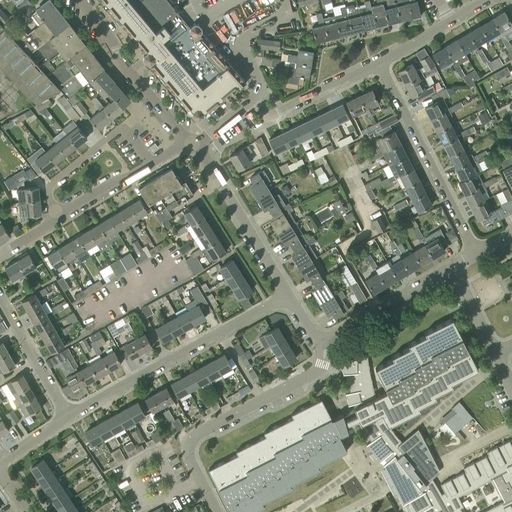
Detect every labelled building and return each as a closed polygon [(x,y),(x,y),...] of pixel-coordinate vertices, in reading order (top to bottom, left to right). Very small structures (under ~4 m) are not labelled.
[(11,0),(16,6),(20,11),(20,18),(24,17),(23,8),(30,3),(27,0),(23,0),(22,0),(11,0)] [(38,49),(69,24),(50,0),(49,0),(31,14),(39,25),(27,35),(22,29),(12,38),(28,56),(38,49)] [(183,19),(166,0),(101,0),(144,51),(145,50),(146,51),(143,54),(142,58),(146,63),(148,63),(155,70),(187,109),(189,107),(191,110),(191,114),(195,118),(199,119),(203,115),(204,111),(207,109),(208,111),(244,81),(201,32),(201,28),(198,24),(194,23),(189,27),(189,29),(186,29),(162,49),(159,44),(182,25),(183,19)] [(364,31),(364,29),(375,26),(370,7),(369,0),(363,2),(364,5),(357,7),(358,9),(359,15),(364,31)] [(380,0),(375,0),(377,5),(370,7),(375,26),(376,28),(376,26),(387,23),(380,0)] [(380,0),(387,23),(388,25),(388,23),(399,20),(393,0),(380,0)] [(416,0),(393,0),(399,20),(399,22),(400,21),(400,20),(411,17),(412,19),(412,18),(412,17),(419,15),(420,16),(416,0)] [(334,16),(340,37),(340,35),(351,32),(345,7),(344,4),(332,7),(334,16)] [(353,5),(345,7),(351,32),(352,34),(352,32),(363,29),(364,31),(359,15),(358,9),(354,10),(353,5)] [(0,21),(2,24),(9,18),(0,9),(0,21)] [(499,32),(502,36),(500,37),(503,43),(507,41),(511,37),(511,25),(504,12),(503,12),(504,13),(492,19),(491,19),(492,20),(499,32)] [(328,40),(327,38),(322,19),(320,13),(315,14),(318,26),(312,28),(312,27),(311,27),(315,43),(316,43),(316,42),(327,39),(327,40),(328,40)] [(327,38),(339,35),(339,37),(340,37),(334,16),(322,19),(327,38)] [(480,26),(487,39),(499,32),(492,20),(480,26)] [(9,21),(4,26),(12,35),(17,30),(9,21)] [(28,56),(12,38),(0,24),(0,67),(8,76),(34,104),(40,100),(41,100),(47,96),(60,90),(46,75),(28,56)] [(69,24),(38,49),(47,60),(38,66),(46,75),(85,45),(69,24)] [(468,33),(476,46),(487,39),(480,26),(480,27),(469,33),(468,33)] [(456,40),(464,53),(476,46),(468,33),(468,34),(457,40),(456,40)] [(263,57),(263,53),(271,54),(271,50),(277,51),(278,51),(279,50),(279,41),(276,41),(257,39),(256,56),(261,57),(263,57)] [(456,40),(445,47),(452,60),(455,64),(453,66),(456,71),(461,69),(458,64),(468,59),(464,53),(456,40)] [(503,43),(507,50),(511,47),(507,41),(503,43)] [(46,75),(60,90),(67,98),(66,99),(67,101),(74,95),(73,93),(82,87),(81,88),(82,88),(103,69),(102,69),(101,68),(102,67),(92,54),(90,52),(85,45),(46,75)] [(448,62),(452,60),(445,47),(433,54),(432,54),(438,63),(440,67),(448,62)] [(480,58),(484,55),(480,49),(476,51),(480,58)] [(281,53),(280,60),(312,65),(310,65),(312,53),(313,53),(314,52),(297,50),(296,56),(281,53)] [(480,58),(483,64),(488,61),(484,55),(480,58)] [(405,84),(423,75),(424,77),(430,74),(428,70),(434,66),(433,65),(428,56),(419,61),(424,70),(425,71),(422,72),(420,68),(415,71),(412,64),(398,71),(399,72),(399,71),(405,83),(404,84),(405,84)] [(261,57),(260,64),(283,68),(284,65),(288,66),(286,82),(297,84),(299,76),(310,78),(310,77),(308,77),(310,65),(311,65),(312,65),(280,60),(263,57),(261,57)] [(509,73),(506,67),(494,73),(497,79),(509,73)] [(90,99),(94,96),(95,97),(100,92),(109,103),(115,99),(122,107),(125,105),(125,104),(129,100),(119,89),(119,88),(103,69),(82,88),(90,99)] [(461,69),(456,71),(460,78),(462,77),(464,75),(461,69)] [(474,69),(464,75),(462,77),(469,89),(475,85),(473,82),(479,78),(474,69)] [(415,94),(418,101),(427,97),(431,95),(436,92),(435,91),(435,89),(432,85),(429,87),(424,77),(423,75),(405,84),(411,95),(411,96),(415,94)] [(438,82),(432,85),(435,89),(435,91),(436,92),(441,90),(438,82)] [(511,89),(508,85),(502,88),(504,93),(511,89)] [(431,120),(444,113),(449,111),(448,108),(443,98),(449,95),(445,88),(441,90),(436,92),(431,95),(434,102),(433,103),(424,107),(425,108),(425,107),(431,119),(431,120)] [(359,96),(365,109),(368,115),(374,113),(371,106),(377,103),(377,104),(377,103),(371,90),(371,91),(359,96)] [(69,104),(80,117),(87,111),(74,95),(67,101),(69,104)] [(98,101),(95,97),(94,96),(90,99),(94,104),(98,101)] [(359,96),(359,97),(359,96),(358,96),(359,97),(347,102),(346,102),(352,115),(353,115),(359,111),(365,109),(359,96)] [(109,103),(103,108),(111,118),(123,109),(122,107),(115,99),(109,103)] [(40,100),(42,103),(35,107),(38,112),(39,111),(44,114),(47,117),(50,114),(45,108),(41,100),(40,100)] [(48,100),(42,103),(45,108),(52,105),(49,100),(48,100)] [(98,101),(94,104),(100,111),(89,120),(97,130),(111,118),(98,101)] [(73,122),(80,117),(69,104),(63,108),(66,111),(65,111),(73,122)] [(330,110),(336,123),(348,117),(349,117),(342,104),(342,105),(330,110)] [(336,123),(330,110),(329,110),(330,111),(318,116),(317,116),(324,129),(336,123)] [(451,116),(450,112),(449,111),(444,113),(431,120),(437,131),(437,132),(450,125),(447,118),(451,116)] [(24,112),(18,116),(20,121),(27,117),(25,113),(24,112)] [(485,112),(478,116),(482,124),(489,121),(485,112)] [(389,125),(398,121),(394,114),(376,123),(372,115),(369,116),(373,124),(375,129),(376,132),(389,125)] [(15,117),(11,120),(11,121),(14,125),(18,122),(20,121),(18,116),(15,117)] [(324,129),(317,116),(317,117),(306,122),(305,122),(311,134),(324,129)] [(9,122),(3,125),(5,130),(12,126),(10,121),(9,122)] [(293,128),(299,140),(311,134),(305,122),(293,128)] [(368,133),(371,131),(375,129),(373,124),(366,128),(368,133)] [(381,150),(382,152),(399,144),(393,132),(394,132),(394,131),(392,132),(389,125),(376,132),(375,129),(371,131),(374,136),(380,134),(382,137),(376,140),(379,146),(375,148),(377,152),(381,150)] [(450,125),(437,132),(438,132),(444,144),(443,144),(456,138),(450,125)] [(78,126),(67,135),(76,147),(76,146),(75,146),(86,138),(87,138),(80,130),(78,126)] [(299,140),(293,128),(281,134),(287,146),(299,140)] [(281,134),(280,134),(281,134),(269,140),(269,139),(268,140),(275,153),(275,152),(287,146),(281,134)] [(56,143),(65,155),(65,154),(75,146),(75,147),(76,147),(67,135),(56,143)] [(268,153),(260,138),(254,141),(262,157),(268,153)] [(449,156),(463,150),(456,138),(443,144),(444,144),(450,156),(449,156)] [(45,152),(54,163),(55,163),(54,163),(64,155),(65,155),(56,143),(45,152)] [(154,143),(149,147),(151,149),(152,151),(156,148),(157,147),(154,143)] [(388,165),(406,156),(405,156),(399,144),(400,144),(400,143),(399,144),(382,152),(381,150),(377,152),(375,154),(377,158),(383,155),(388,165)] [(251,152),(247,146),(229,156),(229,157),(230,157),(237,169),(237,170),(250,163),(250,162),(249,162),(245,156),(251,152)] [(7,149),(0,153),(0,162),(1,165),(12,159),(7,149)] [(309,161),(321,155),(319,151),(313,154),(311,150),(305,153),(309,161)] [(474,159),(475,162),(481,158),(479,154),(472,157),(471,154),(466,156),(463,150),(449,156),(449,157),(450,156),(456,168),(455,168),(456,169),(474,159)] [(35,160),(34,161),(43,172),(44,172),(43,171),(54,163),(54,164),(54,163),(45,152),(44,153),(35,160)] [(352,155),(356,162),(361,159),(358,152),(352,155)] [(388,165),(393,175),(394,177),(399,175),(412,168),(411,168),(406,156),(388,165)] [(511,158),(511,156),(499,161),(502,167),(511,162),(511,158)] [(368,157),(364,159),(355,163),(359,171),(368,167),(372,165),(371,161),(368,157)] [(475,162),(474,159),(456,169),(462,180),(477,173),(482,170),(479,163),(476,165),(475,162)] [(170,164),(158,171),(175,201),(184,195),(186,199),(193,195),(173,162),(170,164)] [(321,166),(314,170),(321,183),(328,179),(321,166)] [(511,180),(509,174),(511,173),(511,166),(502,171),(511,191),(511,180)] [(412,168),(399,175),(405,187),(418,180),(412,169),(412,168)] [(249,186),(256,198),(268,191),(264,184),(270,181),(263,170),(249,178),(253,184),(249,186)] [(12,176),(3,181),(9,190),(16,185),(18,202),(24,202),(39,200),(38,200),(37,187),(38,187),(37,186),(24,188),(23,181),(28,178),(25,171),(13,178),(12,176)] [(148,177),(168,211),(178,205),(175,201),(158,171),(148,177)] [(483,185),(484,188),(485,188),(491,185),(488,180),(482,183),(477,173),(462,180),(458,182),(458,183),(459,183),(465,194),(483,185)] [(494,177),(488,180),(491,185),(502,179),(501,176),(495,179),(494,177)] [(171,217),(168,211),(148,177),(137,184),(142,192),(144,196),(148,203),(149,202),(151,205),(149,206),(160,224),(171,217)] [(376,186),(381,184),(380,181),(378,178),(364,185),(366,191),(376,186)] [(425,192),(424,193),(418,181),(419,181),(418,180),(405,187),(411,199),(425,192)] [(471,207),(484,200),(481,194),(486,191),(485,188),(484,188),(483,185),(465,194),(464,195),(465,195),(471,206),(471,207)] [(502,191),(507,201),(511,198),(511,197),(507,188),(502,191)] [(285,205),(278,194),(272,197),(268,191),(256,198),(264,210),(268,208),(271,213),(285,205)] [(411,199),(414,205),(418,212),(431,205),(431,204),(430,205),(424,193),(425,193),(425,192),(411,199)] [(136,218),(147,211),(140,199),(139,199),(139,200),(129,206),(136,218)] [(330,210),(334,217),(339,214),(340,216),(346,213),(345,211),(350,208),(348,204),(343,206),(339,199),(332,203),(334,207),(330,210)] [(24,202),(18,202),(20,221),(28,221),(27,215),(41,214),(40,213),(40,214),(38,200),(39,200),(24,202)] [(471,207),(477,219),(480,218),(483,225),(491,221),(490,220),(497,217),(493,211),(490,212),(484,200),(471,207)] [(505,217),(511,214),(506,202),(499,205),(505,217)] [(277,233),(295,222),(289,212),(292,210),(288,203),(285,205),(271,213),(274,218),(270,221),(277,233)] [(191,224),(203,217),(203,216),(202,217),(195,206),(196,205),(183,213),(191,224)] [(136,218),(129,206),(119,212),(126,224),(136,218)] [(351,211),(343,216),(347,223),(355,218),(351,211)] [(126,224),(119,212),(109,218),(116,230),(126,224)] [(198,236),(210,228),(203,217),(191,224),(198,236)] [(379,217),(372,220),(378,232),(385,229),(379,217)] [(116,230),(109,218),(98,225),(106,236),(116,230)] [(0,240),(8,236),(9,236),(2,223),(0,220),(0,240)] [(295,222),(277,233),(285,245),(289,243),(292,248),(306,240),(302,234),(295,223),(295,222)] [(98,225),(88,231),(96,243),(99,248),(109,241),(106,236),(98,225)] [(416,236),(420,233),(417,227),(412,229),(416,236)] [(184,232),(182,228),(175,232),(178,236),(184,232)] [(199,255),(202,252),(204,251),(203,249),(218,240),(218,239),(217,240),(210,229),(211,228),(210,228),(198,236),(204,245),(196,250),(199,255)] [(424,239),(422,240),(425,246),(432,258),(432,257),(443,250),(444,251),(443,248),(448,245),(440,229),(424,239)] [(88,231),(78,237),(85,249),(96,243),(88,231)] [(424,239),(420,233),(416,236),(420,242),(422,240),(424,239)] [(68,243),(75,255),(85,249),(78,237),(68,243)] [(397,247),(396,246),(391,237),(389,239),(390,240),(388,242),(392,250),(397,247)] [(136,264),(147,258),(141,248),(136,240),(131,244),(138,256),(133,259),(136,264)] [(218,240),(203,249),(204,251),(202,252),(208,262),(213,259),(225,251),(224,251),(217,240),(218,240)] [(306,240),(292,248),(295,253),(291,256),(299,268),(311,260),(316,257),(306,240)] [(58,250),(65,262),(75,255),(68,243),(58,250)] [(157,252),(164,248),(161,243),(154,247),(157,252)] [(182,254),(191,248),(188,243),(178,249),(182,254)] [(432,257),(432,258),(425,246),(413,253),(420,264),(420,265),(421,265),(420,264),(432,257)] [(151,248),(148,250),(151,255),(157,252),(154,247),(151,248)] [(400,253),(397,247),(392,250),(396,256),(400,253)] [(52,264),(57,273),(59,276),(62,274),(60,272),(68,267),(65,262),(58,250),(47,256),(47,255),(52,264)] [(196,250),(189,254),(191,257),(192,259),(196,257),(199,255),(196,250)] [(420,264),(413,253),(401,260),(409,272),(408,271),(420,264)] [(16,261),(23,273),(35,266),(28,254),(28,255),(17,261),(16,261)] [(369,263),(373,261),(370,255),(367,256),(365,257),(369,263)] [(116,276),(126,270),(119,259),(109,265),(113,272),(116,276)] [(136,264),(133,259),(127,263),(130,268),(136,264)] [(219,267),(226,278),(237,270),(231,260),(219,267)] [(313,283),(321,278),(311,260),(299,268),(306,280),(310,278),(313,283)] [(390,266),(397,279),(397,278),(408,271),(408,272),(409,272),(401,260),(390,266)] [(16,261),(16,262),(5,268),(4,268),(12,281),(12,280),(23,273),(16,261)] [(377,267),(373,261),(369,263),(372,270),(375,268),(377,267)] [(397,279),(390,266),(386,261),(377,267),(375,268),(378,273),(385,286),(385,285),(396,278),(397,279)] [(199,262),(190,268),(194,275),(203,269),(199,262)] [(355,281),(345,264),(335,271),(337,275),(338,278),(340,277),(344,285),(343,285),(345,288),(349,285),(348,285),(355,281)] [(233,288),(244,281),(237,270),(226,278),(233,288)] [(113,272),(107,275),(110,280),(116,276),(113,272)] [(385,286),(378,273),(366,280),(365,280),(373,293),(373,292),(384,285),(385,286)] [(69,287),(62,277),(56,280),(63,291),(69,287)] [(321,278),(313,283),(316,288),(312,290),(319,302),(332,295),(321,278)] [(93,284),(96,289),(102,285),(101,285),(99,280),(93,284)] [(233,288),(234,290),(239,298),(251,291),(244,281),(233,288)] [(366,299),(355,281),(348,285),(349,285),(359,303),(366,299)] [(200,286),(204,292),(209,289),(205,283),(200,286)] [(93,284),(86,288),(89,293),(96,289),(93,284)] [(178,294),(184,291),(181,286),(175,289),(178,294)] [(44,288),(39,291),(42,296),(47,293),(44,288)] [(178,294),(175,289),(169,293),(171,298),(178,294)] [(82,290),(71,297),(74,302),(85,295),(82,290)] [(319,302),(327,315),(331,313),(334,318),(348,310),(341,298),(344,296),(340,290),(332,295),(319,302)] [(187,311),(194,323),(205,317),(198,305),(206,301),(200,291),(194,294),(197,299),(191,303),(194,308),(187,311)] [(40,304),(34,293),(21,301),(27,312),(40,304)] [(209,301),(214,308),(218,306),(214,298),(209,301)] [(60,303),(55,306),(58,311),(63,308),(62,306),(66,303),(64,300),(60,303)] [(150,309),(156,306),(154,301),(141,308),(146,317),(153,314),(150,309)] [(40,304),(27,312),(33,322),(46,314),(40,304)] [(58,311),(55,306),(49,309),(53,314),(58,311)] [(183,329),(194,323),(187,311),(177,317),(183,329)] [(39,332),(52,325),(46,314),(33,322),(39,332)] [(173,335),(183,329),(177,317),(166,323),(173,335)] [(345,394),(348,405),(348,406),(352,404),(354,409),(356,413),(357,417),(359,422),(361,426),(363,430),(366,434),(368,438),(370,442),(366,445),(379,461),(379,462),(383,459),(386,462),(382,465),(382,466),(383,466),(402,504),(402,505),(407,502),(412,511),(420,511),(421,511),(420,511),(511,511),(511,439),(486,452),(488,455),(463,468),(465,472),(440,485),(444,493),(441,494),(437,488),(434,482),(430,477),(429,474),(437,470),(438,471),(439,470),(420,433),(419,433),(419,434),(406,445),(403,442),(404,442),(403,441),(401,442),(399,440),(396,436),(394,433),(391,429),(389,426),(419,410),(418,407),(436,398),(434,395),(452,386),(451,383),(478,370),(468,350),(465,351),(460,340),(462,339),(452,319),(424,333),(425,336),(408,345),(409,348),(391,357),(393,360),(375,369),(386,392),(375,397),(374,392),(372,386),(371,380),(370,375),(369,369),(368,363),(367,357),(361,356),(360,362),(357,362),(357,360),(357,359),(338,364),(338,365),(339,365),(343,374),(347,374),(348,383),(350,393),(345,394)] [(128,322),(122,325),(125,331),(131,328),(128,322)] [(69,332),(75,329),(72,323),(66,326),(69,332)] [(113,323),(107,326),(113,337),(119,334),(116,329),(113,323)] [(162,341),(173,335),(166,323),(155,329),(157,332),(162,341)] [(58,335),(52,325),(39,332),(45,343),(58,335)] [(66,326),(61,329),(64,335),(69,332),(66,326)] [(282,338),(276,327),(264,334),(258,338),(265,349),(271,345),(282,338)] [(134,333),(131,328),(125,331),(128,336),(131,334),(134,333)] [(95,333),(89,336),(92,342),(94,340),(95,341),(102,337),(99,331),(95,333)] [(141,352),(152,347),(144,333),(133,339),(141,352)] [(130,358),(141,352),(133,339),(131,334),(128,336),(125,338),(127,342),(123,345),(130,358),(131,358),(130,358)] [(45,343),(51,353),(64,345),(58,335),(45,343)] [(289,348),(282,338),(271,345),(277,355),(289,348)] [(91,350),(85,339),(79,342),(84,353),(91,350)] [(95,341),(94,340),(92,342),(90,343),(93,349),(98,347),(95,341)] [(0,358),(8,354),(2,342),(0,343),(0,358)] [(242,362),(247,359),(252,356),(248,350),(244,353),(238,343),(233,346),(239,356),(242,362)] [(98,347),(93,349),(97,355),(101,353),(98,347)] [(67,358),(70,362),(74,360),(67,348),(55,355),(59,362),(67,358)] [(295,359),(289,348),(277,355),(283,366),(295,359)] [(108,371),(120,364),(114,351),(101,358),(108,371)] [(0,373),(15,365),(8,354),(0,358),(0,365),(0,366),(0,373)] [(213,361),(220,373),(231,367),(224,355),(213,361)] [(101,358),(89,365),(96,377),(108,371),(101,358)] [(242,362),(246,368),(250,366),(247,359),(242,362)] [(209,379),(220,373),(213,361),(203,367),(209,379)] [(89,365),(78,372),(84,384),(96,377),(89,365)] [(72,367),(68,369),(69,371),(72,375),(65,378),(72,391),(84,384),(78,372),(75,368),(73,369),(72,367)] [(199,384),(209,379),(203,367),(192,373),(199,384)] [(252,379),(257,376),(253,370),(248,372),(252,379)] [(182,378),(188,390),(199,384),(192,373),(182,378)] [(12,395),(13,394),(29,386),(22,374),(11,380),(6,383),(12,395)] [(182,378),(171,384),(178,396),(180,401),(191,396),(188,390),(182,378)] [(18,406),(35,397),(29,386),(13,394),(16,399),(12,401),(16,407),(18,406)] [(234,399),(240,396),(249,391),(247,386),(232,395),(234,399)] [(155,393),(162,406),(173,401),(166,387),(165,387),(165,388),(155,393)] [(225,395),(220,387),(216,390),(220,398),(225,395)] [(155,393),(145,399),(152,412),(162,406),(155,393)] [(41,408),(35,397),(18,406),(20,408),(25,417),(41,408),(41,407),(41,408)] [(209,469),(208,469),(218,490),(224,500),(229,511),(243,511),(247,510),(247,511),(251,511),(258,509),(256,506),(262,503),(263,506),(264,506),(262,502),(271,498),(269,495),(274,492),(276,495),(285,491),(283,487),(289,484),(291,488),(291,487),(290,484),(298,479),(297,476),(302,473),(304,477),(313,472),(311,469),(317,466),(318,469),(319,469),(317,465),(326,461),(324,458),(330,455),(331,458),(339,454),(340,454),(339,450),(344,448),(346,451),(347,451),(339,435),(347,431),(342,414),(331,420),(327,411),(325,408),(321,399),(297,411),(299,414),(293,417),(291,414),(292,418),(284,422),(286,425),(280,428),(279,425),(269,429),(271,432),(266,435),(264,432),(263,432),(265,436),(256,440),(258,444),(252,446),(251,443),(242,448),(243,451),(238,454),(236,450),(236,451),(235,451),(237,454),(229,459),(230,462),(225,465),(223,461),(214,466),(216,469),(210,472),(209,469)] [(444,422),(454,433),(472,417),(458,402),(451,408),(455,413),(444,422)] [(127,409),(133,421),(144,415),(137,403),(127,409)] [(213,411),(219,407),(217,403),(211,406),(213,411)] [(211,406),(204,410),(207,414),(213,411),(211,406)] [(127,409),(116,415),(123,426),(133,421),(127,409)] [(9,412),(6,414),(13,425),(19,421),(12,410),(9,412)] [(165,418),(171,415),(168,410),(162,412),(165,418)] [(194,416),(196,420),(203,417),(200,412),(194,416)] [(106,420),(112,432),(123,426),(116,415),(106,420)] [(174,426),(171,422),(174,420),(171,415),(165,418),(168,423),(167,424),(169,428),(174,426)] [(0,435),(9,430),(0,416),(0,435)] [(178,418),(174,420),(171,422),(174,426),(177,431),(183,428),(178,418)] [(106,420),(95,426),(102,438),(112,432),(106,420)] [(91,444),(102,438),(95,426),(84,432),(91,444)] [(144,439),(138,428),(131,432),(138,443),(144,439)] [(145,442),(148,447),(154,443),(152,439),(145,442)] [(137,453),(135,448),(131,441),(123,446),(129,457),(137,453)] [(78,451),(82,448),(78,442),(74,444),(78,451)] [(82,456),(86,453),(82,448),(78,451),(82,456)] [(114,460),(117,464),(125,460),(119,448),(110,453),(114,460)] [(49,470),(47,468),(42,459),(31,467),(38,477),(49,470)] [(110,468),(117,464),(114,460),(108,463),(110,468)] [(91,470),(96,467),(92,461),(87,464),(91,470)] [(100,473),(96,467),(91,470),(95,476),(100,473)] [(49,470),(38,477),(44,487),(55,480),(49,470)] [(51,497),(62,490),(55,480),(44,487),(51,497)] [(101,484),(105,490),(109,487),(105,481),(101,484)] [(113,493),(109,487),(105,490),(109,496),(113,493)] [(69,500),(62,490),(51,497),(57,507),(69,500)] [(60,511),(71,511),(75,510),(69,500),(57,507),(60,511)] [(114,504),(118,510),(122,507),(118,501),(114,504)]
